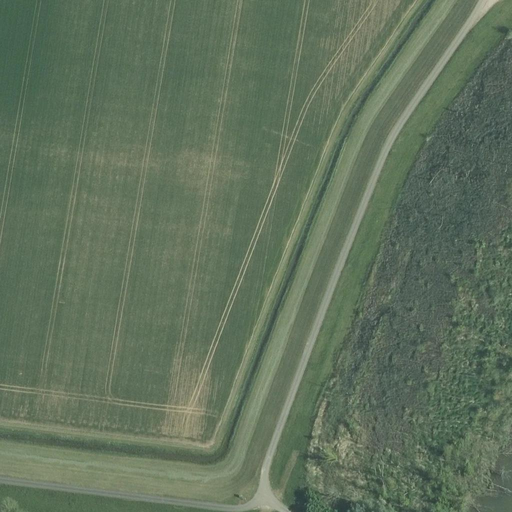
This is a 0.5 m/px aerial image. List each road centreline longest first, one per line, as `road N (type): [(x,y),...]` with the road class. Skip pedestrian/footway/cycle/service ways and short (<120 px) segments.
road 1 (unclassified): [(268,498),(265,476),(279,427),(367,165),(428,70),(488,0)]
road 2 (unclassified): [(268,498),(229,508),(0,480)]
